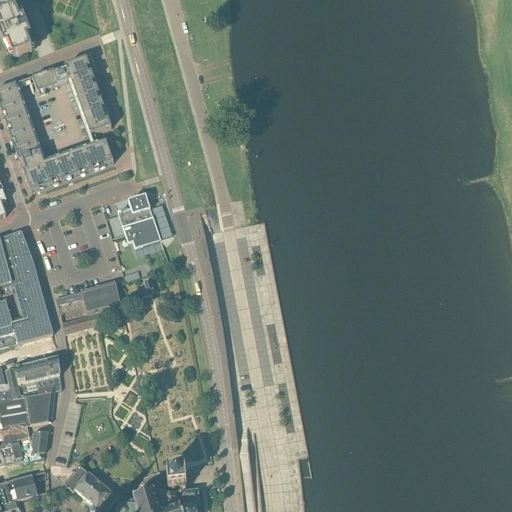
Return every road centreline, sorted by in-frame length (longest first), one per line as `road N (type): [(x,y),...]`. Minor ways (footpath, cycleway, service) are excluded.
road 1 (unclassified): [(278,511),(228,222),(169,0)]
road 2 (secondary): [(216,360),(122,0)]
road 3 (residential): [(63,511),(52,475),(64,373),(24,224)]
road 4 (secondary): [(216,360),(233,511)]
road 5 (residential): [(29,0),(53,60),(0,80)]
